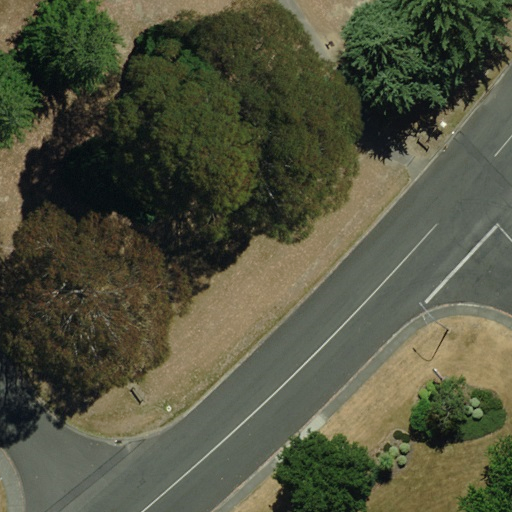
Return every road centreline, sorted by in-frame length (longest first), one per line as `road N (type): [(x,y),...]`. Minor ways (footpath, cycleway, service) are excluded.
road 1 (residential): [(139,511),(302,364),(469,186)]
road 2 (residential): [(98,511),(0,397)]
